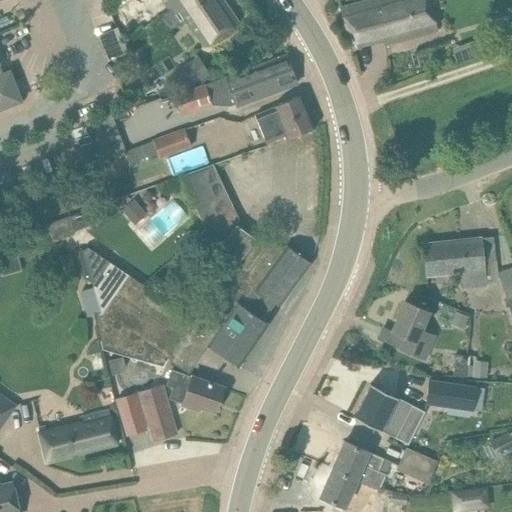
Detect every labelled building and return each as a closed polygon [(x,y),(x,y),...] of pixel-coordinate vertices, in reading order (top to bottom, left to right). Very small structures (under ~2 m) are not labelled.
[(0,0),(0,110),(23,102),(10,70),(3,72),(0,63),(0,0)] [(163,0),(170,9),(176,5),(186,20),(204,46),(221,34),(238,23),(222,0),(163,0)] [(427,0),(369,0),(339,8),(357,48),(382,41),(384,46),(439,31),(427,0)] [(112,59),(127,52),(114,28),(100,35),(112,59)] [(198,56),(174,74),(185,90),(210,71),(198,56)] [(235,103),(237,107),(296,84),(285,56),(229,77),(228,74),(174,94),(180,115),(210,106),(210,104),(230,105),(235,103)] [(314,128),(301,95),(255,114),(265,142),(276,138),(284,135),(286,139),(314,128)] [(95,129),(95,132),(95,136),(117,127),(112,115),(102,118),(100,120),(97,123),(96,126),(95,129)] [(153,141),(125,152),(130,168),(192,147),(185,128),(153,140),(153,141)] [(127,195),(69,216),(73,232),(121,214),(120,209),(117,203),(122,208),(130,200),(127,195)] [(134,200),(122,210),(135,226),(147,214),(134,200)] [(69,216),(47,224),(53,242),(74,235),(73,232),(69,216)] [(236,265),(224,282),(260,309),(268,298),(279,306),(311,263),(286,245),(283,250),(259,232),(255,238),(236,225),(218,252),(236,265)] [(427,276),(447,274),(461,272),(463,288),(485,286),(485,283),(497,282),(493,237),(424,244),(427,276)] [(192,323),(126,279),(128,275),(111,264),(87,248),(77,253),(85,280),(91,279),(94,289),(101,313),(94,315),(102,349),(162,367),(169,359),(189,372),(207,345),(238,367),(268,323),(258,317),(263,310),(260,309),(224,282),(201,314),(200,312),(192,323)] [(511,287),(503,290),(511,317),(511,287)] [(94,289),(80,293),(87,317),(94,315),(101,313),(94,289)] [(404,336),(398,348),(424,360),(435,336),(421,330),(429,312),(405,302),(392,331),(404,336)] [(98,340),(88,350),(90,355),(101,352),(98,340)] [(453,376),(465,377),(466,355),(454,354),(453,376)] [(123,358),(108,362),(112,376),(120,374),(125,366),(123,358)] [(183,403),(182,405),(200,411),(201,407),(215,412),(223,387),(192,377),(191,377),(171,370),(166,385),(173,387),(170,399),(183,403)] [(429,380),(425,404),(473,410),(476,387),(429,380)] [(354,415),(353,417),(396,439),(396,438),(396,437),(412,407),(413,406),(370,384),(370,385),(354,416),(354,415)] [(141,401),(147,421),(152,441),(177,433),(162,385),(138,393),(141,401)] [(0,429),(17,405),(0,392),(0,429)] [(116,400),(127,435),(146,429),(135,394),(116,400)] [(38,428),(47,462),(117,444),(109,411),(38,428)] [(511,431),(490,443),(498,458),(511,450),(511,431)] [(379,471),(384,459),(368,452),(344,441),(332,469),(378,489),(385,474),(379,471)] [(398,465),(430,478),(437,460),(405,447),(398,465)] [(371,504),(378,489),(332,469),(320,497),(344,507),(356,511),(360,511),(366,501),(371,504)] [(0,511),(18,511),(11,483),(0,485),(0,511)] [(454,510),(492,508),(490,486),(453,488),(454,510)] [(390,502),(406,505),(408,495),(392,493),(390,502)]
